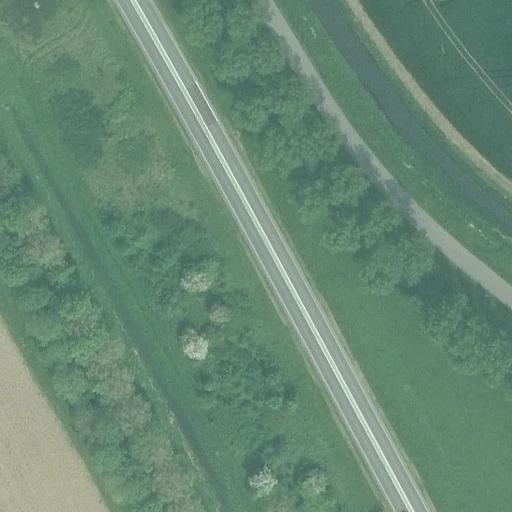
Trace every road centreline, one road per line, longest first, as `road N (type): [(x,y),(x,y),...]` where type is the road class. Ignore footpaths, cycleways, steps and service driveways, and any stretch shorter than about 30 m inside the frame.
road 1 (trunk): [(409,511),(130,0)]
road 2 (unclassified): [(511,300),(379,184),(262,0)]
